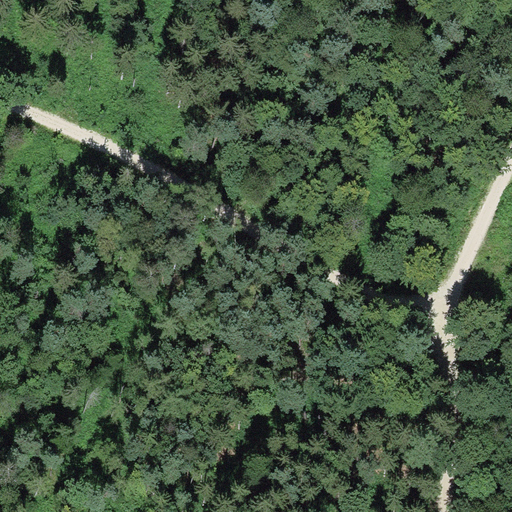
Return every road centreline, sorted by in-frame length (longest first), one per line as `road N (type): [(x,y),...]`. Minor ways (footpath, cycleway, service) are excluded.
road 1 (track): [(447,511),(450,452),(434,327),(397,317),(0,87)]
road 2 (track): [(434,327),(511,167)]
